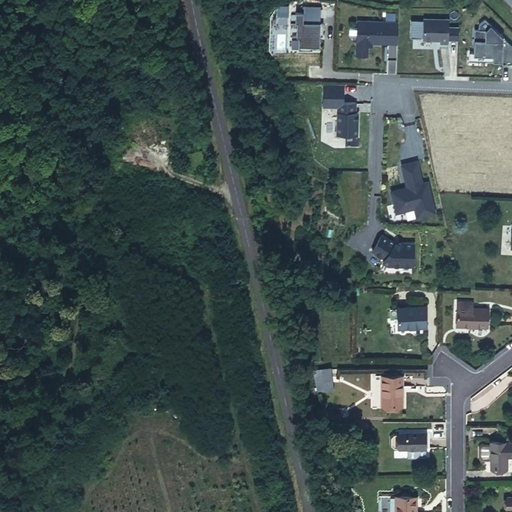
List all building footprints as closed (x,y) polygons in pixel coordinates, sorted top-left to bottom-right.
[(320,21),(320,6),(303,5),(303,11),(296,11),(295,21),(290,20),(290,34),(296,34),(299,37),(298,49),(312,49),(312,45),(319,45),(320,35),(323,35),(323,22),(320,21)] [(389,29),(398,30),(397,27),(394,27),(395,13),(386,12),(385,21),(357,20),(357,27),(349,26),(349,36),(356,37),(356,45),(368,46),(369,42),(389,43),(389,29)] [(449,19),(423,19),(423,20),(423,38),(422,39),(440,40),(440,43),(448,43),(448,39),(448,27),(449,19)] [(410,37),(423,38),(423,20),(411,20),(410,37)] [(503,37),(490,24),(484,40),(474,39),(473,53),(473,55),(487,56),(487,61),(502,62),(503,37)] [(448,27),(448,39),(458,40),(458,27),(448,27)] [(389,43),(397,43),(398,30),(389,29),(389,43)] [(511,45),(503,37),(502,62),(511,62),(511,45)] [(367,56),(367,46),(356,45),(356,55),(367,56)] [(469,53),(469,60),(487,61),(487,56),(473,55),(473,53),(469,53)] [(337,134),(357,135),(358,112),(355,112),(356,102),(338,101),(337,134)] [(434,213),(427,181),(421,183),(416,161),(401,164),(406,188),(390,191),(395,212),(414,208),(416,217),(434,213)] [(389,262),(394,265),(419,266),(420,244),(400,243),(386,236),(377,252),(390,260),(389,262)] [(487,327),(488,309),(468,308),(468,304),(457,303),(456,325),(487,327)] [(425,307),(397,308),(398,328),(426,327),(425,307)] [(333,388),(330,368),(313,368),(315,379),(320,378),(322,388),(333,388)] [(402,405),(402,378),(397,378),(397,375),(381,375),(381,405),(402,405)] [(429,439),(429,432),(399,433),(399,434),(394,434),(391,437),(391,445),(394,448),(399,448),(399,449),(426,449),(426,439),(429,439)] [(511,441),(490,442),(490,469),(507,469),(507,456),(511,456),(511,441)] [(415,511),(416,496),(395,496),(395,511),(420,511),(421,511),(415,511)]
